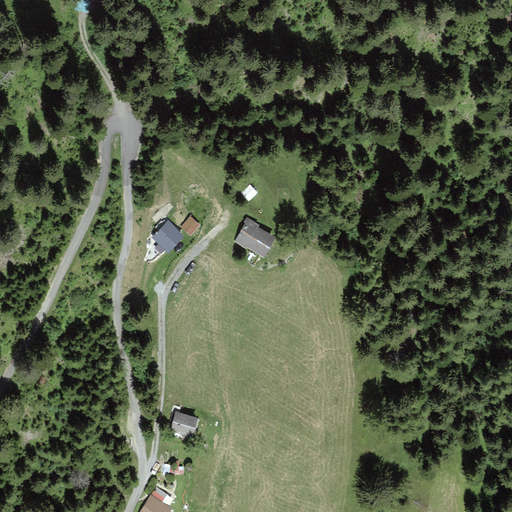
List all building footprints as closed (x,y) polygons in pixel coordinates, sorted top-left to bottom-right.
[(251,181),(242,189),(249,197),(258,189),(251,181)] [(251,227),(240,220),(227,241),(254,257),(264,240),(249,231),(251,227)] [(190,238),(173,222),(158,238),(175,253),(190,238)] [(207,419),(182,413),(178,431),(202,437),(207,419)] [(178,511),(180,510),(154,496),(145,511),(178,511)]
